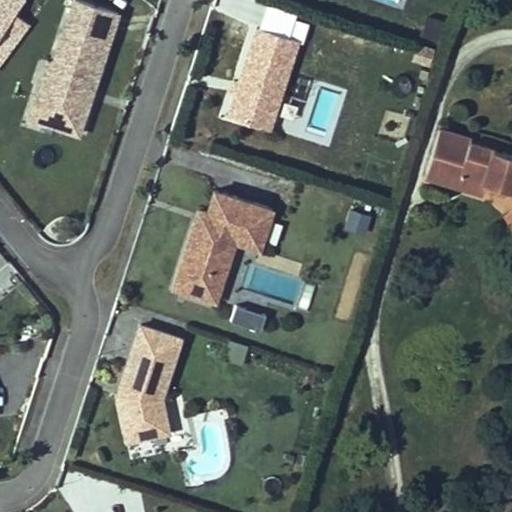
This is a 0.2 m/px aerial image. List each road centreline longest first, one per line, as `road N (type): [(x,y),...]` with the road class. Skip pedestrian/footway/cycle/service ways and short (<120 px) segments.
road 1 (residential): [(175,0),(105,233),(77,271)]
road 2 (residential): [(77,271),(86,317),(36,472),(13,494),(0,495)]
